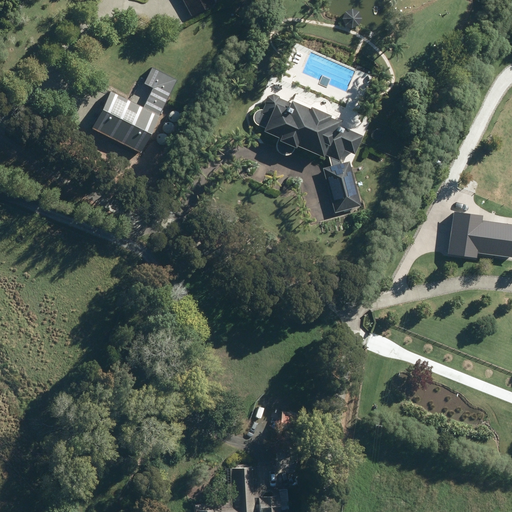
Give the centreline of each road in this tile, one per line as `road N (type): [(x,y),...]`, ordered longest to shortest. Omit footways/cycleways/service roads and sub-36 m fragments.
road 1 (unknown): [(0,192),(143,252),(159,279),(166,365),(186,407),(327,484)]
road 2 (unknown): [(0,128),(345,311)]
road 3 (unknown): [(345,311),(327,484)]
road 4 (unknown): [(345,311),(464,274),(511,275)]
